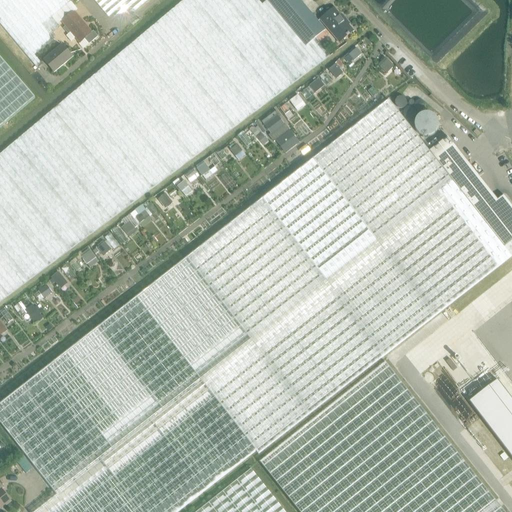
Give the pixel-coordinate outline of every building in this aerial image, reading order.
[(0,0),(0,22),(39,67),(43,64),(36,54),(54,40),(50,35),(59,27),(57,25),(62,20),(63,21),(72,14),(74,12),(74,13),(77,10),(68,0),(0,0)] [(0,0),(0,128),(35,99),(0,58),(0,0)] [(267,1),(262,5),(257,0),(184,0),(0,155),(0,302),(330,57),(315,39),(305,47),(267,1)] [(93,0),(108,17),(137,11),(150,0),(93,0)] [(305,47),(315,39),(325,31),(298,0),(268,0),(267,1),(305,47)] [(334,9),(320,21),(339,44),(353,32),(334,9)] [(92,34),(74,13),(74,12),(72,14),(63,21),(62,22),(65,27),(63,29),(67,35),(66,36),(71,42),(75,38),(80,44),(79,46),(81,48),(83,48),(89,44),(97,37),(93,32),(92,34)] [(324,32),(315,39),(319,44),(327,36),(324,32)] [(72,57),(62,46),(44,61),(54,73),(72,57)] [(357,48),(348,55),(354,61),(362,54),(357,48)] [(385,58),(378,66),(382,69),(389,62),(385,58)] [(335,65),(328,70),(336,80),(343,74),(335,65)] [(324,73),(320,77),(327,86),(331,82),(324,73)] [(318,79),(309,86),(310,87),(315,93),(324,86),(318,79)] [(310,87),(306,90),(311,96),(315,93),(310,87)] [(368,92),(373,98),(377,95),(372,88),(368,92)] [(301,93),(306,100),(311,96),(306,90),(306,89),(301,93)] [(298,95),(289,101),(294,108),(303,102),(298,95)] [(448,136),(428,152),(389,101),(0,405),(0,422),(58,496),(37,511),(179,511),(511,255),(511,205),(504,195),(498,200),(448,136)] [(280,108),(285,115),(289,112),(284,105),(280,108)] [(276,112),(262,123),(271,135),(269,136),(274,142),(276,141),(285,153),(299,143),(284,124),(285,124),(276,112)] [(250,130),(251,132),(255,137),(256,136),(259,134),(255,129),(254,127),(250,130)] [(242,132),(238,136),(247,147),(251,143),(242,132)] [(256,136),(260,141),(264,137),(261,133),(260,132),(259,134),(256,136)] [(263,146),(268,142),(266,140),(264,137),(260,141),(263,146)] [(235,143),(229,147),(231,150),(230,151),(235,157),(242,151),(238,145),(237,145),(235,143)] [(306,145),(299,150),(303,156),(310,151),(306,145)] [(217,154),(222,161),(227,157),(222,151),(217,154)] [(210,161),(215,167),(220,163),(216,157),(210,161)] [(205,163),(197,169),(202,177),(210,171),(205,163)] [(194,169),(185,176),(190,183),(199,176),(194,169)] [(181,183),(177,187),(181,192),(189,186),(184,181),(181,183)] [(175,190),(169,194),(172,198),(178,194),(175,190)] [(161,196),(158,200),(164,207),(171,201),(166,194),(161,196)] [(151,203),(146,207),(147,208),(152,215),(156,220),(161,215),(151,203)] [(135,211),(131,214),(131,215),(134,219),(138,216),(142,222),(150,217),(145,211),(142,205),(135,210),(135,211)] [(131,214),(121,221),(125,225),(129,222),(130,223),(134,220),(134,219),(131,215),(131,214)] [(125,225),(121,228),(127,235),(135,229),(135,228),(130,223),(129,222),(125,225)] [(118,228),(113,232),(123,245),(128,241),(118,228)] [(110,234),(105,238),(107,241),(111,246),(114,250),(119,246),(110,234)] [(105,242),(97,249),(99,252),(101,255),(110,248),(105,242)] [(90,250),(81,257),(87,265),(90,268),(98,262),(96,258),(90,250)] [(72,266),(76,272),(80,269),(76,263),(72,266)] [(66,265),(61,269),(71,281),(76,276),(66,265)] [(58,272),(51,278),(58,286),(65,280),(58,272)] [(47,285),(38,291),(39,292),(43,298),(44,299),(52,293),(47,285)] [(39,292),(34,295),(39,302),(43,298),(39,292)] [(18,304),(13,308),(21,317),(25,314),(18,304)] [(33,304),(25,310),(35,324),(43,319),(33,304)] [(5,310),(1,313),(8,323),(13,320),(5,310)] [(504,511),(386,362),(260,463),(299,511),(284,511),(272,496),(250,470),(217,496),(196,511),(504,511)] [(469,402),(511,458),(511,399),(497,380),(469,402)] [(0,509),(10,501),(7,496),(2,490),(4,489),(0,483),(0,509)]
